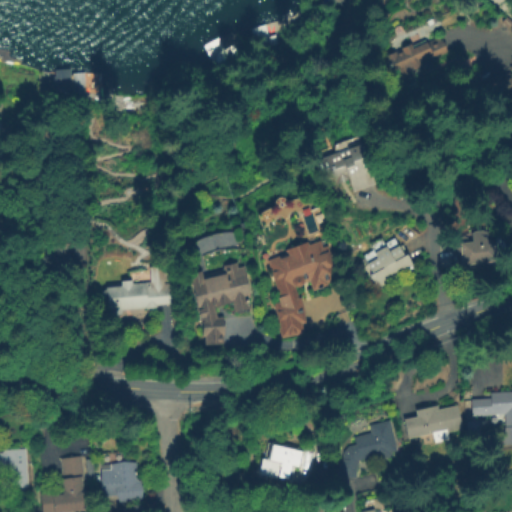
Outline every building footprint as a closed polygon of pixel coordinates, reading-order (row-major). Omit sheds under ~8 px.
[(384,57),(436,32),(445,52),(410,69),(414,78),(403,83),(397,70),(391,73),(384,57)] [(68,89),(68,68),(51,69),(51,90),(68,89)] [(313,161),(334,153),(331,146),(355,138),(371,184),(349,191),(345,180),(334,183),(332,176),(319,180),(313,161)] [(458,267),(453,234),(483,230),(485,242),(494,241),(497,262),(458,267)] [(337,280),(312,291),(309,283),(296,288),(304,335),(279,339),(274,305),(279,302),(264,261),(320,238),(337,280)] [(372,251),(369,245),(381,239),(384,245),(398,238),(413,268),(414,267),(417,273),(374,294),(357,258),(372,251)] [(106,292),(149,287),(146,265),(168,262),(173,300),(160,301),(161,306),(127,311),(128,318),(110,320),(106,292)] [(243,265),(253,310),(232,314),(230,304),(214,308),(216,318),(224,321),(224,345),(205,347),(189,277),(243,265)] [(474,418),(473,402),(494,401),(493,393),(511,392),(511,444),(506,445),(504,417),(474,418)] [(408,440),(405,413),(458,405),(462,431),(448,433),(449,443),(435,445),(434,436),(408,440)] [(389,431),(394,455),(358,461),(356,478),(338,476),(339,456),(351,438),(389,431)] [(259,475),(261,459),(268,460),(270,443),(305,448),(301,471),(292,470),(290,480),(259,475)] [(0,451),(26,450),(28,488),(7,489),(6,473),(0,473),(0,451)] [(40,511),(38,495),(56,492),(54,480),(64,479),(62,459),(79,457),(85,511),(40,511)] [(102,466),(140,463),(143,502),(119,503),(118,496),(104,497),(102,466)] [(210,511),(210,502),(236,502),(236,511),(210,511)] [(321,511),(290,511),(319,503),(321,511)]
